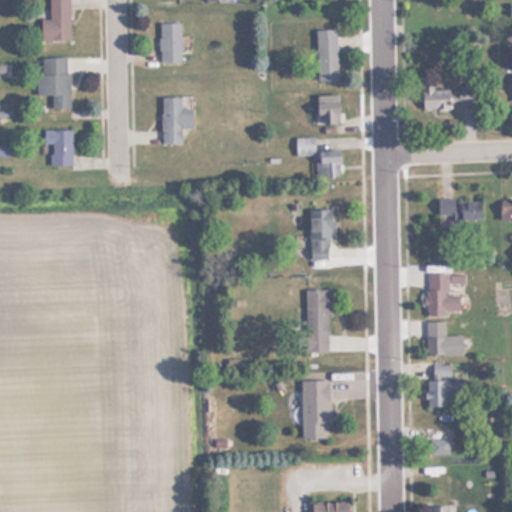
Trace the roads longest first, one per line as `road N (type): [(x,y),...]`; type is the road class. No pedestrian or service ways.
road 1 (residential): [(390,511),(382,0)]
road 2 (residential): [(123,171),(121,0)]
road 3 (residential): [(511,149),(384,156)]
